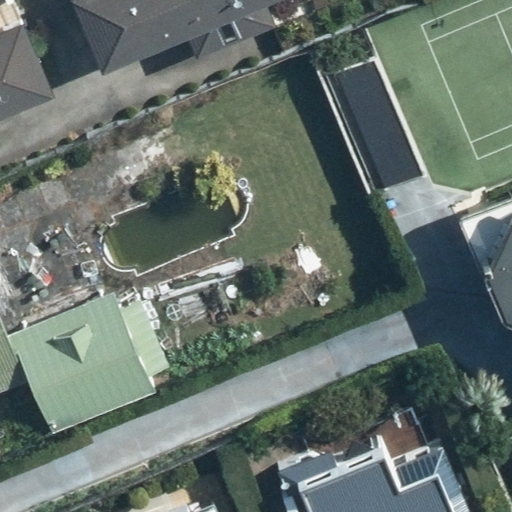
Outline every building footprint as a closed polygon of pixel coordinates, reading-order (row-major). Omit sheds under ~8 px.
[(0,96),(54,75),(24,0),(5,0),(0,2),(0,96)] [(177,20),(185,42),(277,6),(274,0),(83,0),(102,49),(177,20)] [(427,164),(376,40),(321,63),(373,186),(427,164)] [(511,181),(484,258),(499,300),(511,305),(511,181)] [(0,312),(0,370),(18,364),(44,429),(156,384),(114,279),(4,323),(0,312)] [(456,511),(432,454),(392,471),(376,433),(300,465),(320,511),(456,511)] [(199,511),(190,490),(137,511),(199,511)]
